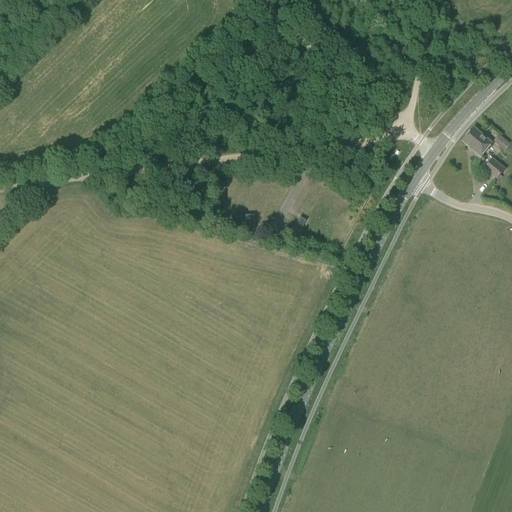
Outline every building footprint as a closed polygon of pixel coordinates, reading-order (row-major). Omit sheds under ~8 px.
[(481,158),(493,144),(475,128),(463,142),(481,158)] [(497,144),(511,152),(511,150),(511,143),(501,137),(497,144)] [(497,181),(507,170),(493,159),(483,170),(497,181)] [(339,172),(351,171),(350,163),(338,164),(339,172)] [(300,234),(306,222),(300,218),(293,230),(300,234)] [(241,232),(254,232),(253,222),(240,223),(241,232)]
